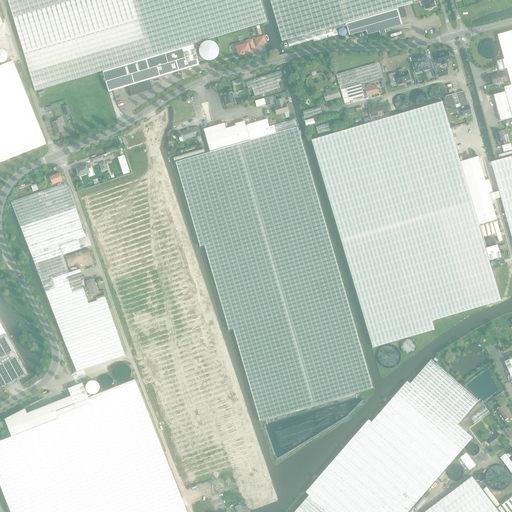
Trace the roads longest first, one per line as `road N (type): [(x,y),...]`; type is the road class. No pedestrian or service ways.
road 1 (tertiary): [(450,36),(399,48),(329,48),(211,77),(56,153)]
road 2 (unclassified): [(191,511),(56,153)]
road 3 (tertiary): [(0,240),(54,347),(46,378),(0,405)]
road 4 (unclassified): [(56,153),(0,0)]
road 5 (unclassified): [(461,75),(328,110)]
road 6 (unclassified): [(494,154),(462,34)]
